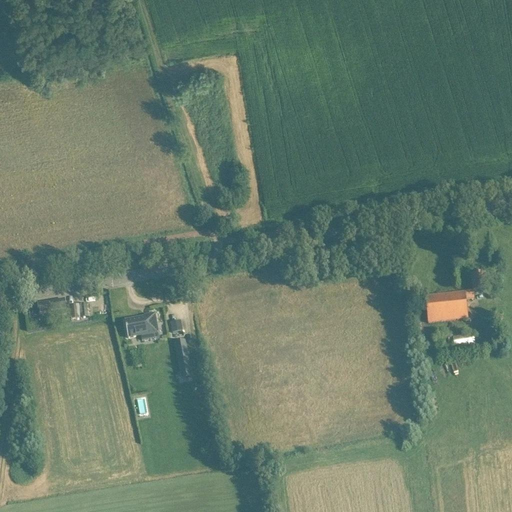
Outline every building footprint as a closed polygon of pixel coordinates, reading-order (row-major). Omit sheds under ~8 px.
[(473,292),(488,290),(486,273),(471,275),(473,291),(473,292)] [(473,292),(473,291),(425,297),(428,324),(468,319),(466,300),(474,299),(473,292)] [(67,315),(64,300),(38,305),(39,314),(56,312),(57,316),(67,315)] [(69,306),(70,320),(80,319),(89,318),(88,304),(69,306)] [(160,338),(155,314),(144,316),(144,317),(125,321),(128,338),(141,336),(142,341),(160,338)] [(180,322),(171,324),(173,333),(182,331),(180,322)] [(472,336),(452,338),(453,348),(473,346),(472,336)] [(184,342),(175,343),(180,370),(189,369),(184,342)]
